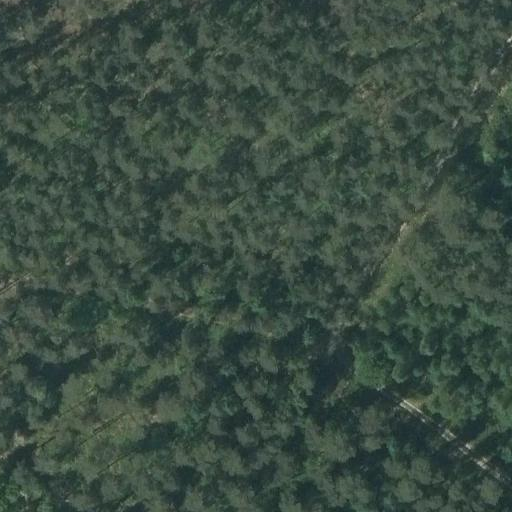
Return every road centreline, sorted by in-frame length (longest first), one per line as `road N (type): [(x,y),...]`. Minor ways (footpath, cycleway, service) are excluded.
road 1 (track): [(511,47),(465,110),(324,353),(511,490)]
road 2 (track): [(324,353),(0,292)]
